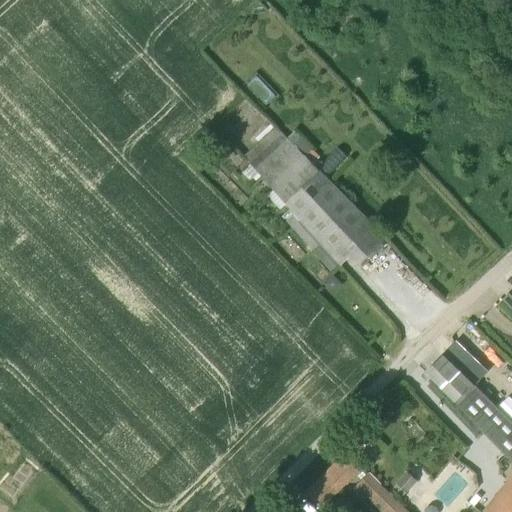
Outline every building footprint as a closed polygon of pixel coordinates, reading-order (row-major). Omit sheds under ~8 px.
[(386,239),(313,163),(320,157),(311,150),(313,148),(301,137),(295,144),(277,126),(246,155),(275,190),(266,196),(280,209),(286,204),(290,209),(282,216),(321,260),(333,273),(339,267),(350,257),(358,266),(386,239)] [(511,290),(502,300),(511,309),(511,290)] [(443,355),(474,386),(484,375),(452,345),(443,355)] [(511,423),(489,400),(474,386),(443,355),(425,373),(511,461),(511,423)] [(305,494),(318,508),(360,467),(346,454),(305,494)] [(380,511),(406,511),(368,473),(355,484),(370,499),(369,500),(380,511)] [(511,511),(511,475),(484,511),(511,511)] [(402,496),(406,492),(397,483),(393,487),(402,496)]
